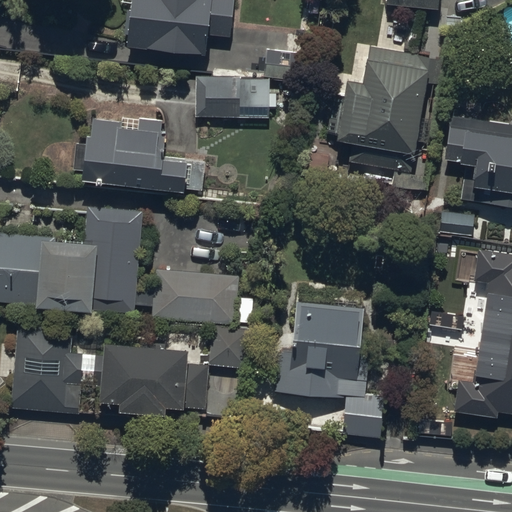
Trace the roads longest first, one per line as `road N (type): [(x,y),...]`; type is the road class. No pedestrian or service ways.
road 1 (primary): [(238,487),(479,511)]
road 2 (primary): [(0,466),(238,487)]
